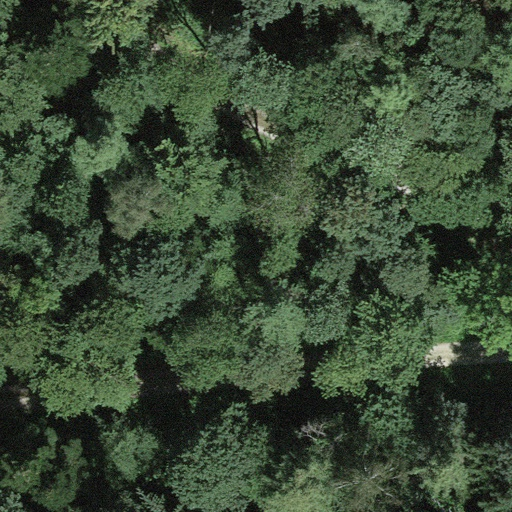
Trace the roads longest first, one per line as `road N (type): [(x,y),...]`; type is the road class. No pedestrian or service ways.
road 1 (track): [(0,397),(511,352)]
road 2 (track): [(81,0),(150,57),(346,162),(511,225)]
